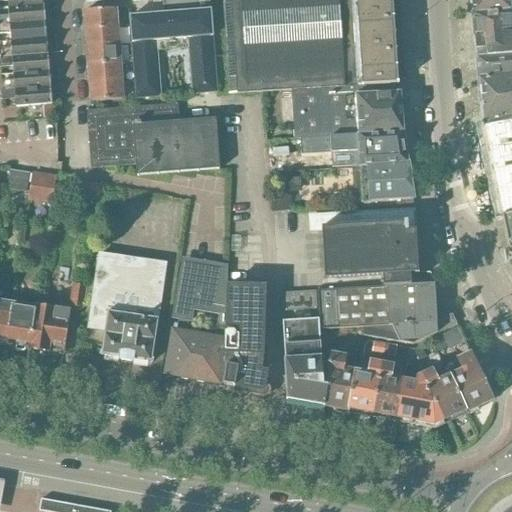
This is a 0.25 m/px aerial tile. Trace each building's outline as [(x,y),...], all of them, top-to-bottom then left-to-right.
[(44,6),(43,0),(0,0),(0,1),(7,1),(8,9),(44,6)] [(163,0),(164,16),(130,18),(136,99),(136,100),(158,98),(158,96),(154,42),(169,41),(170,43),(174,43),(174,40),(190,39),(195,93),(195,95),(201,95),(217,93),(209,0),(163,0)] [(392,0),(223,0),(230,94),(291,90),(367,86),(398,85),(392,0)] [(511,0),(471,0),(473,15),(511,11),(511,0)] [(0,25),(45,22),(44,11),(44,6),(8,9),(9,16),(0,17),(0,25)] [(84,11),(85,15),(86,30),(116,27),(116,29),(118,28),(117,9),(84,11)] [(511,11),(473,15),(474,32),(474,34),(511,30),(511,11)] [(46,39),(46,35),(45,22),(0,25),(0,35),(10,34),(11,42),(46,39)] [(86,30),(86,33),(87,48),(118,45),(116,29),(116,27),(86,30)] [(511,30),(474,34),(475,34),(477,59),(511,56),(511,30)] [(0,58),(48,54),(47,51),(46,39),(11,42),(11,49),(0,49),(0,58)] [(87,48),(88,55),(89,66),(119,64),(118,45),(87,48)] [(49,71),(48,54),(0,58),(0,67),(13,67),(13,74),(49,71)] [(511,56),(477,59),(478,79),(511,74),(511,56)] [(121,81),(119,64),(89,66),(90,84),(121,81)] [(50,88),(49,72),(49,71),(13,74),(14,81),(1,82),(2,92),(50,88)] [(511,74),(478,79),(480,103),(511,97),(511,74)] [(90,84),(90,91),(91,102),(122,100),(121,81),(90,84)] [(367,86),(291,90),(294,140),(300,139),(301,139),(402,133),(399,93),(368,95),(367,86)] [(52,105),(50,88),(2,92),(2,101),(15,100),(16,107),(52,105)] [(511,97),(480,103),(484,128),(511,121),(511,97)] [(220,171),(216,120),(214,120),(214,119),(213,119),(213,120),(195,121),(193,121),(179,123),(178,105),(86,112),(92,170),(136,166),(137,177),(138,177),(138,178),(140,178),(140,177),(158,175),(158,176),(159,176),(159,175),(178,173),(178,174),(179,174),(179,173),(198,171),(198,173),(199,172),(199,171),(218,170),(218,171),(220,171)] [(511,123),(509,124),(483,130),(484,131),(488,151),(511,146),(511,123)] [(402,133),(301,139),(302,155),(332,154),(333,168),(352,168),(359,167),(368,167),(407,165),(402,133)] [(511,146),(488,151),(492,173),(511,169),(511,146)] [(354,207),(413,205),(407,165),(368,167),(359,167),(352,168),(354,207)] [(511,169),(492,173),(497,195),(511,191),(511,169)] [(28,193),(29,183),(30,184),(32,173),(11,170),(8,190),(28,193)] [(53,206),(57,176),(33,173),(33,174),(32,173),(30,184),(31,184),(29,202),(53,206)] [(76,197),(99,201),(102,185),(79,181),(76,197)] [(511,191),(497,195),(501,217),(511,214),(511,191)] [(434,284),(434,283),(411,284),(411,275),(418,275),(415,232),(415,231),(407,231),(407,213),(414,213),(414,211),(412,211),(412,212),(310,217),(311,231),(321,230),(324,281),(382,277),(383,287),(434,284)] [(511,216),(502,218),(509,252),(511,256),(511,259),(511,216)] [(120,358),(120,360),(132,362),(132,359),(151,363),(160,308),(159,308),(166,265),(100,254),(89,322),(88,330),(106,333),(102,355),(120,358)] [(186,263),(176,316),(192,319),(194,311),(220,316),(215,341),(199,338),(192,379),(195,380),(197,382),(202,384),(205,382),(218,384),(220,375),(224,376),(223,385),(227,367),(221,366),(224,342),(227,287),(228,267),(227,267),(227,271),(186,263)] [(413,345),(457,325),(453,318),(435,317),(434,284),(383,287),(383,288),(317,292),(319,331),(362,329),(391,327),(399,342),(413,345)] [(71,285),(68,306),(83,309),(86,287),(71,285)] [(227,367),(223,385),(223,390),(253,395),(261,397),(261,398),(262,398),(262,397),(264,398),(266,397),(268,396),(269,395),(270,393),(270,392),(270,390),(269,388),(267,387),(266,386),(264,385),(267,366),(268,356),(261,356),(264,289),(227,287),(224,342),(221,366),(227,367)] [(318,322),(318,320),(310,320),(309,320),(308,310),(317,310),(316,292),(283,294),(284,312),(304,311),(304,321),(282,322),(287,404),(289,405),(288,401),(308,405),(308,408),(309,408),(309,405),(321,407),(321,410),(325,410),(325,409),(324,409),(324,407),(323,394),(318,322)] [(12,304),(0,301),(0,344),(5,345),(12,304)] [(30,349),(36,307),(35,307),(35,308),(12,304),(5,345),(14,347),(15,351),(24,353),(26,349),(30,349)] [(30,349),(30,350),(31,350),(33,356),(42,357),(45,352),(48,353),(49,351),(63,353),(69,312),(36,307),(30,349)] [(199,338),(186,335),(188,323),(178,321),(176,333),(173,333),(166,375),(179,377),(181,379),(187,381),(189,379),(192,379),(199,338)] [(391,327),(362,329),(361,335),(386,340),(399,342),(391,327)] [(334,345),(336,334),(325,334),(324,343),(334,345)] [(438,353),(451,347),(445,335),(432,341),(438,353)] [(375,342),(373,352),(383,354),(385,344),(375,342)] [(396,356),(398,346),(385,344),(383,354),(396,356)] [(428,358),(422,347),(413,351),(419,362),(420,362),(428,358)] [(420,368),(420,362),(419,362),(413,351),(409,353),(407,366),(420,368)] [(492,401),(470,354),(457,360),(462,372),(449,378),(465,414),(467,413),(470,414),(476,412),(477,408),(492,401)] [(327,393),(323,394),(324,407),(336,410),(338,412),(344,413),(347,411),(349,412),(356,373),(343,371),(345,359),(331,356),(328,373),(330,373),(327,393)] [(356,373),(349,412),(351,412),(353,414),(360,416),(362,414),(373,416),(381,365),(371,363),(368,376),(356,373)] [(381,365),(373,416),(384,418),(385,420),(391,422),(394,420),(396,420),(403,382),(390,380),(392,367),(381,365)] [(463,415),(465,414),(449,378),(437,384),(432,373),(421,377),(443,424),(454,419),(456,420),(462,417),(463,415)] [(403,382),(396,420),(399,421),(401,423),(407,425),(410,423),(435,428),(443,424),(421,377),(417,379),(416,385),(403,382)] [(4,511),(10,483),(0,481),(0,511),(4,511)] [(104,511),(41,500),(39,511),(38,511),(104,511)]
